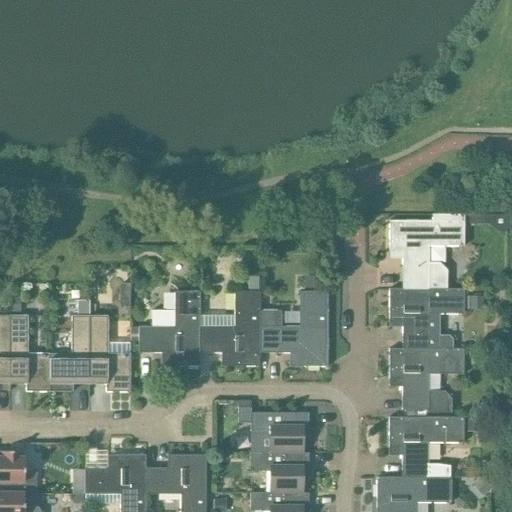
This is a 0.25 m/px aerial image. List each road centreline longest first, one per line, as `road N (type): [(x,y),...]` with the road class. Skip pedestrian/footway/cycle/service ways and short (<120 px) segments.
road 1 (residential): [(0,430),(155,431),(198,391),(322,390),(352,415)]
road 2 (residential): [(352,415),(356,240)]
